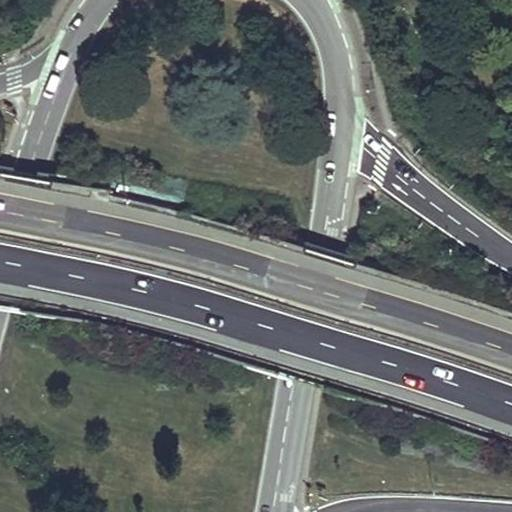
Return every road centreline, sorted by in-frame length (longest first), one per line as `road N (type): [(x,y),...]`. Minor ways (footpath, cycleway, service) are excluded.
road 1 (trunk): [(0,259),(283,327),(511,404)]
road 2 (trunk): [(511,354),(247,268),(0,210)]
road 3 (secondary): [(274,511),(339,105)]
road 4 (secondary): [(80,30),(0,274)]
road 5 (trunk): [(511,249),(384,156),(339,105)]
road 6 (trunk): [(349,511),(380,503),(511,508)]
